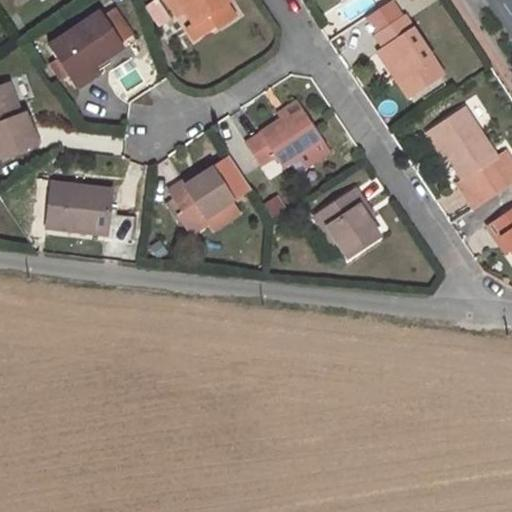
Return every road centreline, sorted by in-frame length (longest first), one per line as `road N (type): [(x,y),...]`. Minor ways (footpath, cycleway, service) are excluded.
road 1 (unclassified): [(473,307),(0,249)]
road 2 (residential): [(473,307),(467,274),(313,48)]
road 3 (residential): [(144,140),(313,48)]
